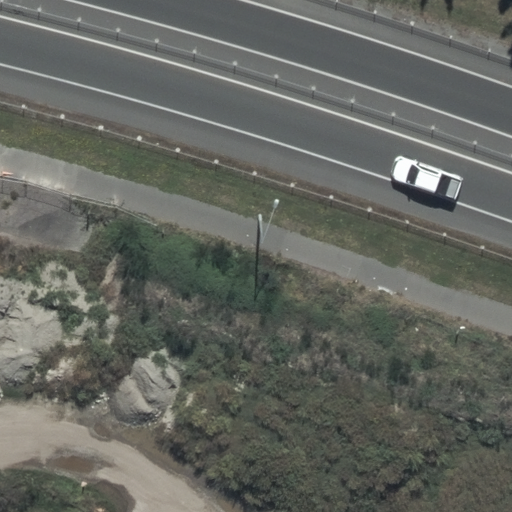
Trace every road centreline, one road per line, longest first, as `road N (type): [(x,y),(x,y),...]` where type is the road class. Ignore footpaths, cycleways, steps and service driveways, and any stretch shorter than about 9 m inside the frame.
road 1 (trunk): [(511,197),(298,119),(0,33)]
road 2 (trunk): [(147,0),(511,113)]
